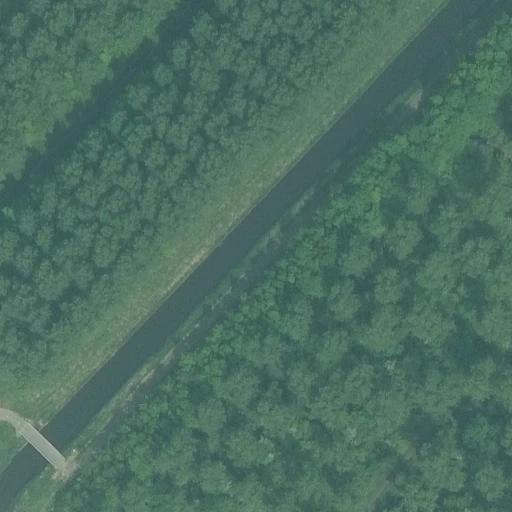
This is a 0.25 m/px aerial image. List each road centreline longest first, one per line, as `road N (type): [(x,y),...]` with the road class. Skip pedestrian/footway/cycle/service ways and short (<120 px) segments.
road 1 (track): [(511,393),(482,398),(408,454),(371,511)]
road 2 (track): [(511,213),(406,114)]
